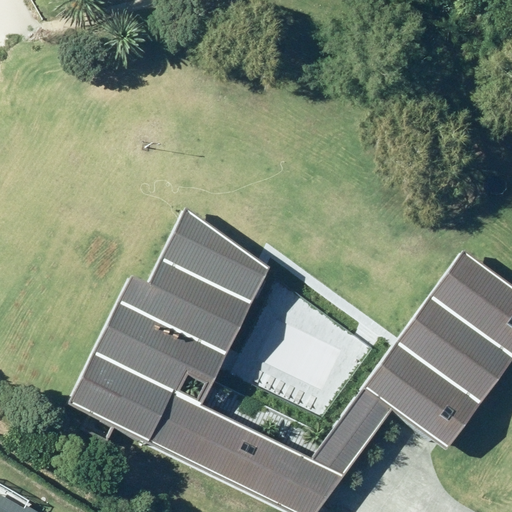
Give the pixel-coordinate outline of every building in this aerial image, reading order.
[(262,511),(328,511),(352,467),(207,393),(268,274),(186,215),(150,285),(127,273),(58,409),(262,511)] [(316,234),(296,222),(286,237),(307,250),(316,234)] [(362,252),(406,274),(420,246),(376,224),(362,252)] [(511,336),(511,293),(462,257),(360,398),(431,449),(511,336)] [(501,454),(472,437),(459,460),(467,465),(461,477),(481,489),(501,454)] [(26,511),(0,496),(0,511),(26,511)]
